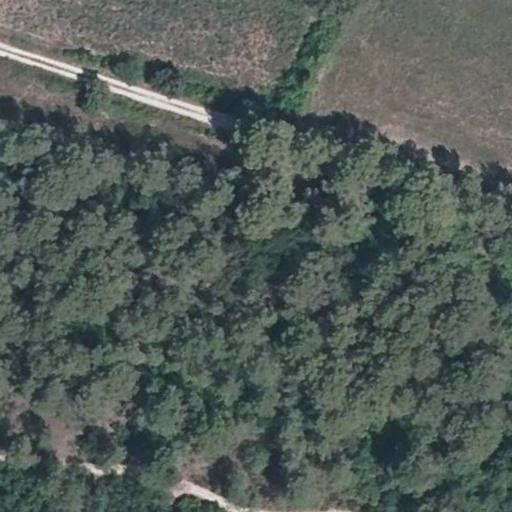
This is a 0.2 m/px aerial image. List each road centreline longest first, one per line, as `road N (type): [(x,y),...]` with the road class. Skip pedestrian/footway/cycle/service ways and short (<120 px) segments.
road 1 (track): [(511,192),(299,123),(206,116),(0,49)]
road 2 (track): [(0,456),(120,471),(241,511)]
